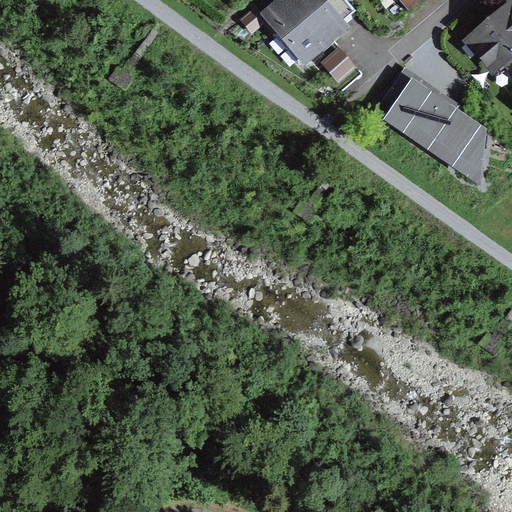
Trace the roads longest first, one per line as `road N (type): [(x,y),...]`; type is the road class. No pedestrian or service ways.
road 1 (residential): [(160,0),(511,242)]
road 2 (unclassified): [(151,511),(115,507),(27,469)]
